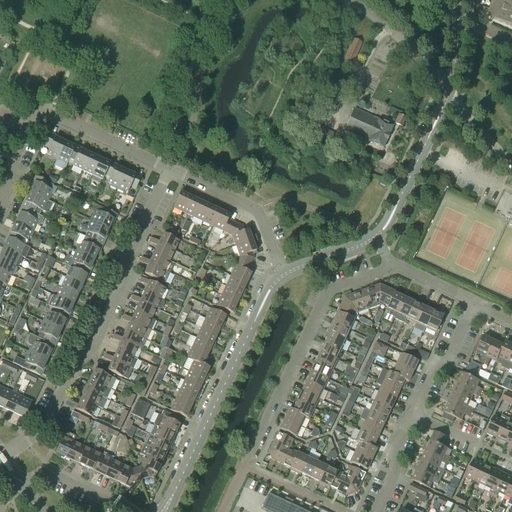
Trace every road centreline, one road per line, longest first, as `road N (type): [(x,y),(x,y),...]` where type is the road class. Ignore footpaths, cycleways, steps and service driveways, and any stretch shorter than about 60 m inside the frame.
road 1 (residential): [(6,457),(35,436),(75,364),(93,348),(171,170)]
road 2 (tertiary): [(163,511),(268,290),(283,275)]
road 3 (residential): [(244,462),(325,292),(393,267)]
road 4 (residential): [(283,275),(258,210),(171,170)]
road 5 (tertiary): [(376,236),(448,91)]
road 6 (residential): [(171,170),(49,113),(29,126)]
road 7 (residential): [(448,91),(348,0)]
road 8 (residential): [(412,413),(472,305)]
